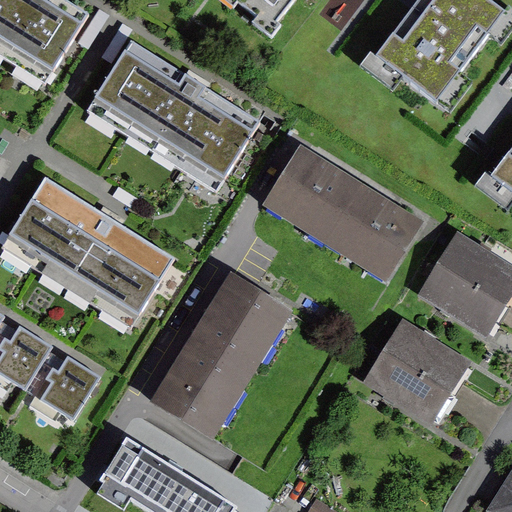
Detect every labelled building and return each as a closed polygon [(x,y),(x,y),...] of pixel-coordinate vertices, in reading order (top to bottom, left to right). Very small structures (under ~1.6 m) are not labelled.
[(84,21),(50,0),(0,0),(0,63),(40,89),(84,21)] [(232,0),(272,30),(295,0),(232,0)] [(463,0),(414,0),(363,71),(429,119),(498,24),(463,0)] [(255,130),(124,46),(83,110),(214,194),(255,130)] [(511,143),(484,181),(511,201),(511,143)] [(326,172),(296,154),(260,212),(321,249),(357,191),(326,172)] [(131,328),(171,263),(41,185),(1,250),(131,328)] [(387,210),(357,191),(321,249),(381,287),(417,229),(387,210)] [(439,265),(507,307),(511,298),(511,272),(457,237),(439,265)] [(507,307),(439,265),(419,296),(486,339),(507,307)] [(213,309),(194,341),(249,375),(288,312),(233,278),(213,309)] [(401,323),(383,352),(452,395),(470,366),(401,323)] [(50,346),(20,326),(0,356),(0,375),(21,390),(50,346)] [(175,372),(155,403),(210,437),(249,375),(194,341),(175,372)] [(433,426),(452,395),(383,352),(364,382),(433,426)] [(74,419),(98,379),(65,359),(40,399),(74,419)] [(147,489),(105,463),(75,511),(198,511),(207,499),(159,470),(147,489)] [(511,511),(511,473),(488,511),(511,511)] [(331,511),(313,500),(305,511),(331,511)]
